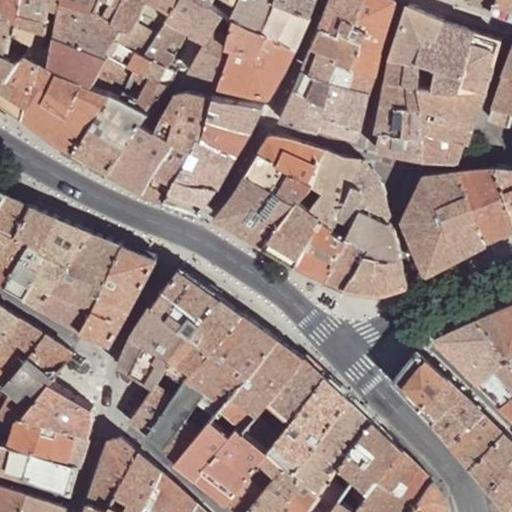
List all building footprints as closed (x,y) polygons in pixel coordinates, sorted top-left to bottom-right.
[(0,0),(0,17),(11,20),(16,20),(20,0),(0,0)] [(20,0),(16,20),(48,27),(56,2),(55,0),(20,0)] [(103,8),(69,0),(64,0),(64,3),(59,35),(108,50),(115,36),(113,35),(121,15),(103,8)] [(104,0),(103,8),(121,15),(126,0),(104,0)] [(126,0),(121,15),(113,35),(115,36),(128,42),(140,19),(144,11),(148,0),(126,0)] [(156,0),(173,8),(177,0),(156,0)] [(177,0),(173,8),(168,17),(190,28),(207,37),(209,38),(223,10),(212,3),(213,0),(177,0)] [(245,0),(243,4),(237,14),(265,27),(277,0),(245,0)] [(313,11),(282,0),(277,0),(265,27),(298,45),(313,11)] [(282,0),(313,11),(317,0),(282,0)] [(332,0),(323,22),(357,33),(363,0),(332,0)] [(363,0),(357,33),(351,59),(378,69),(383,44),(396,0),(363,0)] [(501,0),(474,0),(497,11),(501,0)] [(511,0),(501,0),(497,11),(511,15),(511,0)] [(435,13),(411,2),(402,27),(427,36),(439,40),(446,18),(435,13)] [(234,17),(223,10),(209,38),(207,37),(190,67),(222,75),(222,76),(233,43),(289,63),(298,45),(265,27),(237,14),(234,17)] [(11,20),(0,17),(0,52),(5,53),(6,40),(8,41),(11,20)] [(190,28),(168,17),(161,25),(184,36),(190,28)] [(439,40),(427,36),(423,60),(422,68),(422,85),(462,84),(478,29),(465,25),(446,18),(439,40)] [(149,23),(140,19),(128,42),(137,47),(145,34),(149,23)] [(16,20),(11,20),(8,41),(42,44),(48,27),(16,20)] [(357,33),(323,22),(314,44),(340,56),(351,59),(357,33)] [(184,36),(161,25),(155,38),(152,43),(173,55),(181,43),(184,36)] [(427,36),(402,27),(393,54),(423,60),(427,36)] [(492,33),(478,29),(462,84),(490,85),(496,69),(504,36),(492,33)] [(155,38),(145,34),(137,47),(145,52),(151,43),(152,43),(155,38)] [(108,50),(59,35),(53,60),(52,66),(96,82),(112,51),(108,50)] [(128,42),(115,36),(108,50),(112,51),(139,65),(171,82),(179,68),(175,66),(168,63),(145,52),(137,47),(128,42)] [(152,43),(151,43),(145,52),(168,63),(171,59),(173,55),(152,43)] [(289,63),(233,43),(222,76),(222,75),(219,83),(271,95),(289,63)] [(340,56),(314,44),(305,66),(335,77),(340,56)] [(139,65),(112,51),(96,82),(113,92),(119,98),(139,65)] [(5,53),(0,52),(0,91),(20,62),(5,53)] [(28,53),(20,62),(0,91),(0,97),(12,106),(26,115),(43,61),(38,59),(28,53)] [(423,60),(393,54),(391,62),(422,68),(423,60)] [(53,60),(45,56),(43,61),(52,66),(53,60)] [(351,59),(340,56),(335,77),(371,91),(378,69),(351,59)] [(52,66),(43,61),(26,115),(53,132),(76,147),(113,92),(96,82),(52,66)] [(422,68),(391,62),(389,76),(420,85),(422,85),(422,68)] [(171,82),(139,65),(119,98),(143,120),(152,108),(171,82)] [(335,77),(305,66),(306,69),(299,86),(328,98),(335,77)] [(511,70),(508,69),(495,103),(511,106),(511,70)] [(420,85),(389,76),(384,103),(420,109),(420,85)] [(328,98),(299,86),(284,118),(355,141),(359,138),(371,91),(335,77),(328,98)] [(422,85),(420,85),(420,109),(423,110),(417,131),(425,133),(467,137),(470,138),(490,85),(462,84),(422,85)] [(176,91),(162,114),(155,127),(177,139),(176,140),(192,149),(201,132),(211,114),(213,94),(188,89),(176,91)] [(119,98),(113,92),(76,147),(95,159),(110,169),(143,120),(119,98)] [(266,102),(213,94),(211,114),(252,128),(266,102)] [(420,109),(384,103),(379,129),(381,130),(381,128),(417,131),(423,110),(420,109)] [(511,106),(495,103),(490,117),(511,122),(511,106)] [(154,111),(152,108),(143,120),(150,123),(154,111)] [(162,114),(154,111),(150,123),(155,127),(162,114)] [(252,128),(211,114),(201,132),(240,149),(252,128)] [(150,123),(143,120),(110,169),(129,179),(145,188),(176,140),(177,139),(155,127),(150,123)] [(417,131),(381,128),(381,130),(377,146),(422,154),(425,133),(417,131)] [(240,149),(201,132),(192,149),(179,173),(221,183),(240,149)] [(294,135),(273,132),(262,150),(312,173),(326,146),(294,135)] [(467,137),(425,133),(422,154),(424,154),(424,157),(458,158),(461,156),(467,137)] [(192,149),(176,140),(145,188),(160,193),(167,195),(179,173),(192,149)] [(346,154),(326,146),(312,173),(332,182),(346,154)] [(312,173),(262,150),(248,173),(298,196),(301,197),(312,173)] [(363,158),(346,154),(332,182),(319,211),(339,221),(349,199),(363,158)] [(367,158),(363,158),(349,199),(363,206),(389,219),(393,211),(384,178),(367,158)] [(511,163),(499,163),(498,164),(511,204),(511,163)] [(511,204),(498,164),(459,168),(489,239),(504,232),(511,228),(511,204)] [(459,168),(427,172),(405,217),(429,270),(462,253),(489,239),(459,168)] [(221,183),(179,173),(167,195),(192,203),(204,207),(221,183)] [(298,196),(248,173),(220,215),(245,230),(267,243),(298,196)] [(332,182),(312,173),(301,197),(298,196),(267,243),(283,252),(296,260),(319,211),(332,182)] [(18,196),(6,191),(0,202),(0,281),(7,286),(34,241),(22,233),(32,202),(18,196)] [(363,206),(349,199),(339,221),(345,224),(354,229),(363,206)] [(42,207),(32,202),(22,233),(34,241),(7,286),(25,297),(43,269),(36,262),(58,214),(42,207)] [(389,219),(363,206),(354,229),(364,234),(367,247),(402,255),(396,226),(389,219)] [(339,221),(319,211),(296,260),(317,270),(328,275),(345,224),(339,221)] [(75,222),(58,214),(36,262),(43,269),(25,297),(42,307),(91,229),(75,222)] [(354,229),(345,224),(328,275),(337,278),(349,283),(356,244),(367,247),(364,234),(354,229)] [(108,237),(91,229),(42,307),(81,329),(123,243),(108,237)] [(138,250),(123,243),(81,329),(111,347),(156,258),(138,250)] [(367,247),(356,244),(349,283),(378,292),(406,285),(405,283),(408,281),(402,255),(367,247)] [(203,283),(182,269),(152,305),(191,335),(223,297),(203,283)] [(228,300),(223,297),(191,335),(197,339),(176,361),(192,373),(245,312),(228,300)] [(511,353),(511,301),(504,305),(478,316),(511,354),(511,353)] [(191,335),(152,305),(133,335),(174,360),(176,361),(197,339),(191,335)] [(0,351),(22,320),(2,307),(0,309),(0,351)] [(262,324),(245,312),(192,373),(175,398),(149,434),(177,462),(202,430),(189,419),(208,391),(225,403),(280,337),(262,324)] [(511,354),(478,316),(466,322),(438,334),(437,339),(479,380),(511,354)] [(46,335),(22,320),(0,351),(0,385),(5,390),(46,335)] [(75,354),(46,335),(5,390),(8,394),(6,401),(0,412),(0,418),(16,428),(27,416),(53,382),(75,354)] [(174,360),(133,335),(121,367),(155,386),(157,385),(174,360)] [(292,345),(280,337),(225,403),(219,411),(237,427),(244,431),(255,416),(266,403),(305,355),(292,345)] [(449,372),(420,346),(394,379),(407,392),(421,407),(449,372)] [(511,353),(511,354),(479,380),(500,404),(501,402),(511,393),(511,353)] [(319,367),(305,355),(266,403),(291,424),(330,377),(319,367)] [(465,389),(449,372),(421,407),(428,415),(433,421),(465,389)] [(340,386),(330,377),(291,424),(280,436),(270,447),(227,503),(235,510),(236,511),(246,511),(288,468),(353,399),(340,386)] [(96,411),(53,382),(27,416),(91,438),(95,425),(96,411)] [(175,398),(157,385),(155,386),(133,419),(149,434),(175,398)] [(485,408),(465,389),(433,421),(443,432),(451,442),(485,408)] [(511,393),(501,402),(500,404),(511,414),(511,393)] [(363,408),(353,399),(288,468),(303,479),(319,492),(339,467),(374,419),(363,408)] [(504,428),(485,408),(451,442),(463,455),(472,466),(504,428)] [(27,416),(16,428),(12,444),(35,452),(81,467),(91,438),(27,416)] [(280,436),(255,416),(244,431),(270,447),(280,436)] [(231,434),(213,419),(202,430),(177,462),(227,503),(270,447),(244,431),(237,427),(231,434)] [(387,432),(374,419),(339,467),(355,477),(375,489),(404,448),(387,432)] [(511,437),(504,428),(472,466),(489,488),(493,491),(509,508),(511,504),(511,437)] [(130,444),(123,438),(111,440),(90,501),(112,509),(140,452),(130,444)] [(12,444),(0,441),(0,469),(27,478),(35,452),(12,444)] [(411,455),(404,448),(375,489),(368,498),(359,510),(362,511),(411,511),(433,478),(425,469),(411,455)] [(81,467),(35,452),(27,478),(73,495),(81,467)] [(150,461),(140,452),(112,509),(118,511),(144,511),(162,470),(150,461)] [(355,477),(339,467),(319,492),(305,511),(331,511),(349,487),(355,477)] [(277,511),(303,479),(288,468),(246,511),(277,511)] [(180,487),(162,470),(144,511),(193,511),(199,503),(180,487)] [(444,493),(433,478),(411,511),(447,511),(448,508),(444,493)] [(305,511),(319,492),(303,479),(277,511),(305,511)] [(22,511),(28,495),(0,486),(0,511),(22,511)] [(368,498),(349,487),(331,511),(358,511),(359,510),(368,498)] [(28,495),(22,511),(63,511),(65,507),(28,495)] [(118,511),(112,509),(90,501),(86,511),(118,511)] [(207,511),(199,503),(193,511),(207,511)]
